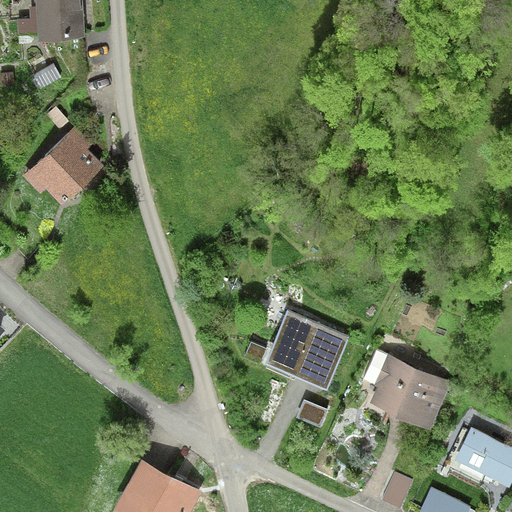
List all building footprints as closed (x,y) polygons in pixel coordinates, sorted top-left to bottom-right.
[(37,0),(40,36),(79,34),(76,0),(37,0)] [(54,70),(35,80),(40,88),(58,78),(54,70)] [(0,74),(0,86),(0,87),(12,86),(11,74),(0,74)] [(32,168),(63,201),(97,168),(66,135),(32,168)] [(476,290),(486,278),(474,269),(464,280),(476,290)] [(323,378),(325,379),(343,338),(288,314),(271,353),(288,360),(290,357),(299,361),(297,367),(323,378)] [(249,342),(243,358),(258,364),(265,349),(249,342)] [(362,379),(381,388),(376,399),(426,421),(440,389),(437,384),(433,380),(393,362),(386,355),(375,350),(362,379)] [(511,475),(511,445),(473,428),(460,458),(510,480),(511,475)] [(134,511),(182,511),(193,493),(142,465),(120,504),(134,511)] [(397,472),(386,495),(400,501),(410,479),(397,472)] [(463,511),(467,504),(433,487),(423,506),(434,511),(463,511)]
